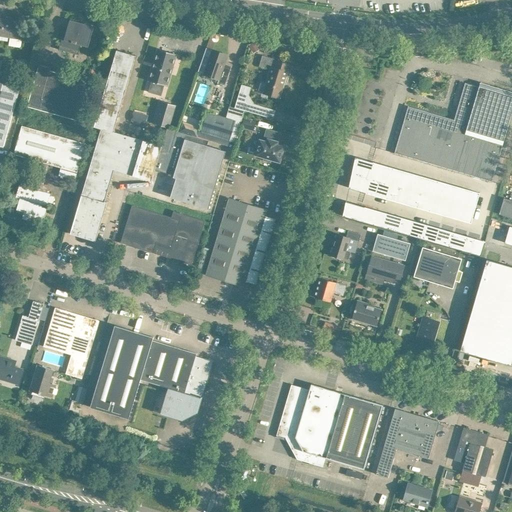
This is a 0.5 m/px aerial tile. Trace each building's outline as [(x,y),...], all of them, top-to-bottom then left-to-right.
[(0,18),(0,35),(23,40),(25,23),(0,18)] [(65,38),(62,37),(59,49),(78,55),(81,45),(88,46),(93,28),(70,21),(65,38)] [(261,42),(266,38),(261,32),(256,36),(261,42)] [(157,48),(149,80),(167,85),(175,52),(157,48)] [(95,127),(101,129),(113,133),(113,132),(119,113),(136,56),(117,50),(95,127)] [(199,71),(198,73),(199,73),(199,71),(204,73),(204,75),(219,80),(217,84),(225,86),(231,69),(226,67),(224,65),(228,55),(212,50),(211,52),(206,50),(199,71)] [(287,81),(292,66),(262,57),(259,68),(271,71),(264,93),(279,98),(285,80),(287,81)] [(51,68),(39,65),(28,107),(83,122),(94,83),(50,71),(51,68)] [(0,146),(4,147),(6,137),(20,88),(0,82),(0,146)] [(492,182),(511,112),(511,92),(480,83),(478,87),(465,83),(454,120),(408,106),(394,153),(492,182)] [(242,84),(235,107),(273,119),(275,111),(254,103),(249,94),(251,87),(242,84)] [(162,101),(155,124),(167,128),(168,128),(175,105),(162,101)] [(140,106),(139,110),(151,114),(152,109),(140,106)] [(230,140),(236,121),(207,112),(201,131),(230,140)] [(22,126),(14,155),(62,168),(59,176),(75,181),(86,144),(22,126)] [(161,150),(170,153),(177,131),(168,128),(167,128),(162,146),(161,150)] [(114,171),(132,176),(143,140),(113,132),(113,133),(101,129),(82,195),(105,202),(114,171)] [(263,160),(271,163),(272,159),(279,161),(284,147),(278,145),(281,133),(267,129),(263,141),(261,141),(256,155),(264,157),(263,160)] [(185,139),(179,158),(220,170),(226,151),(185,139)] [(162,146),(145,141),(143,140),(132,176),(151,182),(161,150),(162,146)] [(355,157),(350,188),(472,224),(481,194),(355,157)] [(220,170),(179,158),(173,177),(176,178),(214,190),(220,170)] [(240,178),(243,167),(236,165),(233,176),(240,178)] [(208,209),(214,190),(176,178),(170,197),(208,209)] [(51,194),(20,186),(15,201),(19,202),(17,210),(25,212),(23,219),(42,224),(51,194)] [(107,202),(105,202),(82,195),(70,234),(96,241),(107,202)] [(256,284),(276,219),(266,216),(268,209),(229,198),(206,275),(245,287),(246,281),(256,284)] [(511,217),(511,201),(504,199),(499,214),(511,217)] [(347,202),(344,216),(482,257),(486,242),(347,202)] [(173,218),(144,209),(132,205),(121,243),(192,265),(205,221),(174,212),(173,218)] [(337,234),(331,255),(343,259),(344,258),(347,259),(349,258),(350,253),(349,252),(355,253),(361,234),(348,231),(346,237),(337,234)] [(410,244),(378,235),(373,252),(405,262),(410,244)] [(423,247),(414,276),(453,288),(455,281),(459,282),(463,272),(458,271),(462,259),(423,247)] [(405,266),(372,256),(366,274),(400,284),(405,266)] [(511,267),(486,260),(460,351),(511,365),(511,267)] [(343,296),(346,286),(320,278),(315,297),(331,302),(334,293),(343,296)] [(32,345),(44,304),(34,301),(29,317),(23,315),(15,340),(32,345)] [(357,301),(352,319),(377,326),(382,310),(368,306),(369,304),(357,301)] [(56,308),(44,346),(72,354),(66,374),(82,378),(99,321),(56,308)] [(417,338),(429,342),(433,343),(434,341),(441,343),(448,320),(440,317),(439,321),(423,316),(417,338)] [(141,380),(153,340),(154,337),(115,325),(90,407),(129,419),(141,380)] [(198,412),(214,361),(196,356),(197,354),(153,340),(141,380),(168,388),(160,414),(183,421),(198,412)] [(0,355),(0,376),(10,379),(9,381),(18,384),(23,369),(15,367),(16,363),(0,358),(1,356),(0,355)] [(38,365),(31,390),(52,396),(56,385),(49,383),(53,370),(38,365)] [(383,405),(344,394),(311,384),(310,390),(291,385),(276,436),(277,436),(277,435),(286,438),(297,459),(323,467),(325,458),(364,470),(383,405)] [(83,405),(87,389),(80,386),(76,402),(83,405)] [(440,421),(405,411),(395,409),(376,474),(389,478),(397,449),(429,458),(440,421)] [(487,436),(489,437),(490,436),(462,428),(462,429),(464,429),(462,436),(464,437),(463,440),(460,439),(454,459),(465,462),(462,469),(482,475),(486,476),(494,449),(482,446),(483,443),(485,443),(487,436)] [(454,460),(451,470),(460,472),(462,462),(454,460)] [(479,485),(482,475),(462,469),(460,479),(479,485)] [(432,491),(409,484),(404,500),(427,506),(432,491)] [(459,497),(454,511),(479,511),(482,504),(459,497)]
